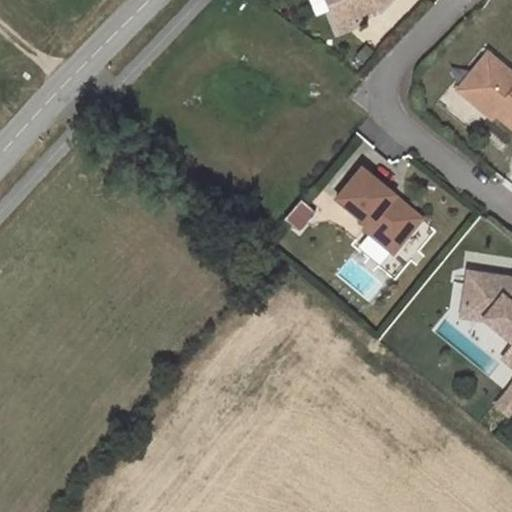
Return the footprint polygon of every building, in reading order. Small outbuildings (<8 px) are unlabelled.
[(325,0),(339,31),(356,24),(353,18),(379,7),(385,0),(325,0)] [(462,95),(493,58),(487,54),(457,90),(462,95)] [(511,74),(493,58),(462,95),(482,111),(486,106),(495,114),(511,128),(511,74)] [(495,114),(486,106),(482,111),(491,119),(495,114)] [(418,224),(390,201),(394,196),(361,169),(336,200),(368,226),(365,230),(394,253),(418,224)] [(422,219),(394,196),(390,201),(418,224),(422,219)] [(511,279),(468,273),(463,308),(489,311),(483,319),(511,342),(511,346),(503,358),(511,365),(511,279)] [(483,319),(489,311),(463,308),(462,316),(483,319)]
